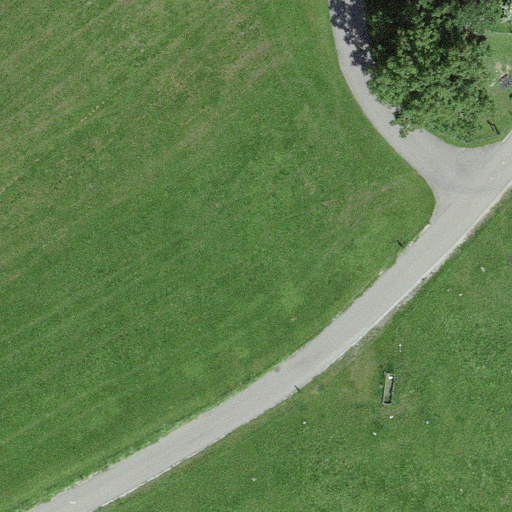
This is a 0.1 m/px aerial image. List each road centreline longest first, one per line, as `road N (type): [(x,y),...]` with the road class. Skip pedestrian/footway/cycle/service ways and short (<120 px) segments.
road 1 (unclassified): [(65,511),(264,397),(334,347),(511,158)]
road 2 (track): [(477,196),(378,106),(359,60),(349,0)]
